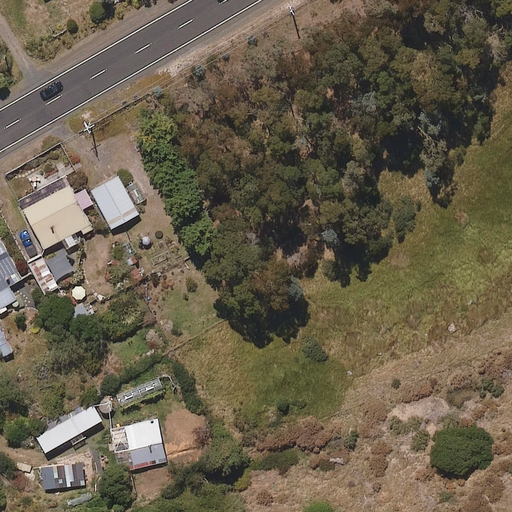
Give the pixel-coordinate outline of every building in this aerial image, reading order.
[(139,215),(118,176),(91,190),(112,229),(139,215)] [(89,224),(69,186),(56,193),(24,210),(44,249),(63,239),(68,248),(79,242),(74,233),(89,224)] [(23,278),(0,238),(0,311),(17,301),(9,286),(23,278)] [(92,316),(84,300),(65,309),(73,325),(92,316)] [(12,352),(0,329),(0,357),(1,358),(12,352)] [(129,446),(132,461),(132,465),(164,459),(156,418),(125,424),(129,446)]
